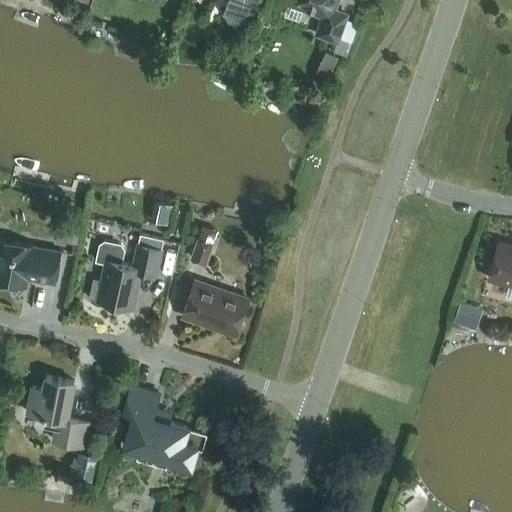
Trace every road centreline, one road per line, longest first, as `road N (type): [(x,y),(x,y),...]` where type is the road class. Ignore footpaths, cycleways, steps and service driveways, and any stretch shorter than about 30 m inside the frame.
road 1 (residential): [(311,405),(0,325)]
road 2 (unclassified): [(311,405),(392,176)]
road 3 (unclassified): [(392,176),(451,0)]
road 4 (residential): [(392,176),(511,207)]
